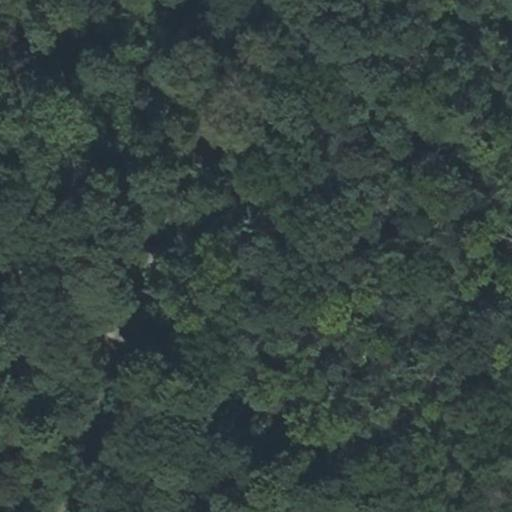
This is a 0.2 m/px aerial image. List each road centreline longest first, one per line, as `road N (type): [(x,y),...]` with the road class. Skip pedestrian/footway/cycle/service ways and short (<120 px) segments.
road 1 (unclassified): [(244,0),(139,305)]
road 2 (track): [(139,305),(70,511)]
